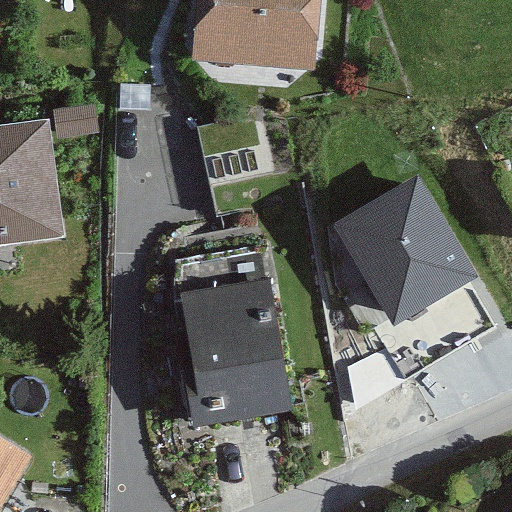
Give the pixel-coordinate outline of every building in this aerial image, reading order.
[(309,0),(194,0),(189,84),(302,92),(309,0)] [(51,127),(0,132),(0,251),(65,244),(51,127)] [(511,299),(467,206),(367,254),(420,363),(511,319),(511,299)] [(274,281),(159,277),(155,400),(271,404),(274,281)] [(0,511),(8,511),(40,461),(0,436),(0,511)]
